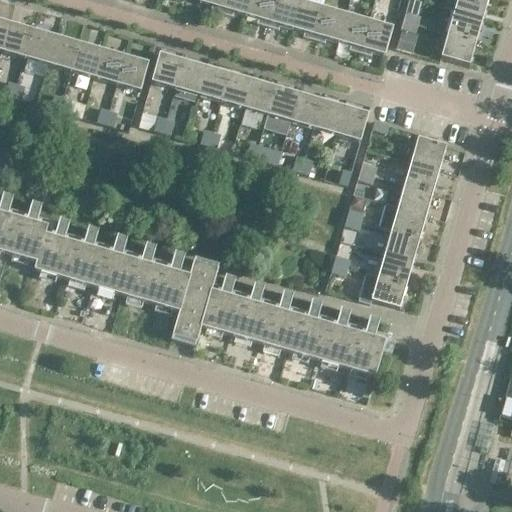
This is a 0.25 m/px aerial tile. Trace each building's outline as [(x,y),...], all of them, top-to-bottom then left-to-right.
[(210,13),(221,16),(225,0),(200,0),(198,5),(211,9),(210,13)] [(250,0),(225,0),(221,16),(232,19),(233,15),(245,19),(250,0)] [(275,0),(250,0),(245,19),(257,23),(256,26),(267,29),(275,0)] [(299,4),(285,0),(275,0),(267,29),(278,33),(279,29),(291,32),(299,4)] [(487,0),(457,0),(454,14),(481,22),(487,0)] [(322,11),(299,4),(291,32),(303,36),(302,40),(313,43),(322,11)] [(345,17),(322,11),(313,43),(324,46),(325,42),(337,45),(345,17)] [(481,22),(454,14),(447,37),(475,45),(481,22)] [(419,20),(405,16),(402,24),(416,28),(419,20)] [(369,24),(345,17),(337,45),(350,49),(348,53),(359,56),(369,24)] [(9,26),(0,23),(0,54),(1,54),(9,26)] [(392,30),(369,24),(359,56),(370,59),(371,55),(384,59),(392,30)] [(416,28),(402,24),(400,32),(414,36),(416,28)] [(32,33),(9,26),(1,54),(24,61),(32,33)] [(55,40),(32,33),(24,61),(47,67),(55,40)] [(475,45),(447,37),(440,60),(469,69),(475,45)] [(78,46),(55,40),(47,67),(70,74),(78,46)] [(101,53),(78,46),(70,74),(93,81),(101,53)] [(124,59),(101,53),(93,81),(116,87),(124,59)] [(182,64),(159,57),(150,85),(174,92),(182,64)] [(148,66),(124,59),(116,87),(140,94),(148,66)] [(205,70),(182,64),(174,92),(197,98),(205,70)] [(228,77),(205,70),(197,98),(220,105),(228,77)] [(252,84),(228,77),(220,105),(243,112),(252,84)] [(275,90),(252,84),(243,112),(266,118),(275,90)] [(8,85),(4,99),(12,102),(16,87),(8,85)] [(24,90),(16,87),(12,102),(20,104),(24,90)] [(297,97),(275,90),(266,118),(290,125),(297,97)] [(321,103),(297,97),(290,125),(313,131),(321,103)] [(54,98),(50,113),(58,115),(62,101),(54,98)] [(71,103),(62,101),(58,115),(67,118),(71,103)] [(344,110),(321,103),(313,131),(336,138),(344,110)] [(368,117),(344,110),(336,138),(359,145),(368,117)] [(100,112),(96,126),(104,128),(108,114),(100,112)] [(117,116),(108,114),(104,128),(112,130),(114,123),(117,116)] [(157,120),(153,134),(161,136),(166,122),(157,120)] [(174,125),(166,122),(161,136),(170,139),(174,125)] [(388,129),(373,124),(371,133),(385,137),(388,129)] [(203,133),(199,148),(207,150),(211,135),(203,133)] [(220,138),(211,135),(207,150),(216,152),(220,138)] [(445,149),(416,141),(410,165),(438,173),(445,149)] [(249,147),(245,160),(254,163),(258,149),(249,147)] [(266,151),(258,149),(254,163),(262,165),(266,151)] [(296,160),(292,174),(300,176),(304,162),(296,160)] [(312,164),(304,162),(300,176),(308,179),(312,164)] [(438,173),(410,165),(403,188),(432,196),(438,173)] [(375,171),(361,167),(359,175),(373,179),(375,171)] [(342,173),(338,187),(347,190),(351,176),(342,173)] [(373,179),(359,175),(357,183),(371,188),(373,179)] [(432,196),(403,188),(397,211),(425,219),(432,196)] [(355,191),(353,198),(361,200),(363,194),(355,191)] [(0,254),(35,265),(33,273),(178,315),(170,342),(195,349),(200,330),(374,380),(381,357),(386,338),(375,335),(378,323),(369,320),(366,332),(346,327),(350,315),(340,312),(337,324),(318,318),(321,307),(311,304),(308,316),(289,310),(292,298),(282,296),(279,307),(260,302),(263,290),(253,287),(250,299),(231,293),(234,282),(224,279),(221,291),(212,288),(218,268),(193,262),(190,273),(180,270),(184,259),(174,256),(171,267),(152,262),(155,250),(145,248),(142,259),(123,254),(126,242),(116,239),(113,251),(94,246),(97,234),(87,231),(84,243),(65,237),(68,226),(59,223),(58,226),(37,220),(41,209),(31,206),(28,218),(9,212),(12,200),(2,197),(0,204),(0,254)] [(353,198),(349,213),(362,217),(366,202),(361,200),(353,198)] [(379,231),(390,234),(418,242),(425,219),(397,211),(385,208),(379,231)] [(349,213),(348,213),(346,221),(360,225),(362,217),(349,213)] [(360,225),(346,221),(343,230),(358,234),(360,225)] [(418,242),(390,234),(384,257),(412,265),(418,242)] [(412,265),(384,257),(377,280),(405,288),(412,265)] [(349,263),(335,259),(332,267),(347,272),(349,263)] [(347,272),(332,267),(330,276),(344,280),(347,272)] [(366,277),(357,305),(369,308),(370,304),(399,312),(405,288),(377,280),(366,277)] [(311,381),(309,390),(316,392),(318,383),(311,381)]
